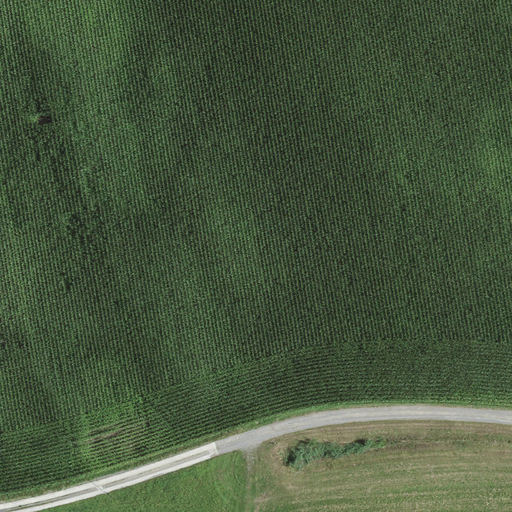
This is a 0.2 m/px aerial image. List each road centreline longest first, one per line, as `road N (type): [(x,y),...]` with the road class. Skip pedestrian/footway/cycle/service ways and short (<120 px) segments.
road 1 (track): [(511,418),(316,417),(236,441)]
road 2 (track): [(236,441),(0,510)]
